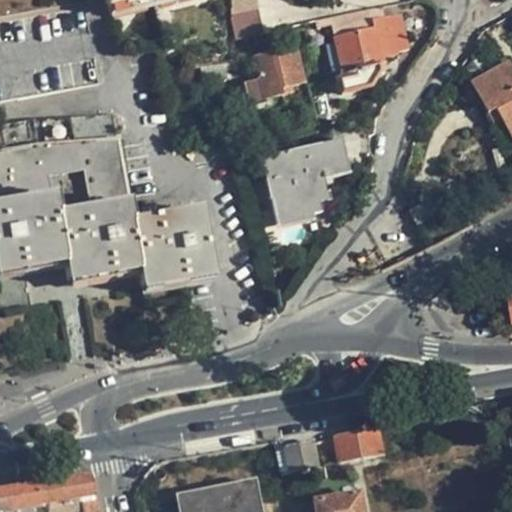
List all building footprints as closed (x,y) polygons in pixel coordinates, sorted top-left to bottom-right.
[(373,9),(318,20),(315,21),(317,29),(329,27),(342,80),(337,82),(341,94),(369,87),(378,72),(376,64),(384,62),(383,56),(408,49),(404,27),(399,27),(396,15),(375,20),(373,9)] [(256,11),(230,17),(234,39),(262,33),(256,11)] [(177,46),(154,50),(159,79),(181,76),(177,46)] [(262,99),(281,95),(279,88),(290,86),(303,83),(294,46),(251,57),(257,80),(243,83),(249,108),(263,104),(262,99)] [(224,63),(198,65),(201,82),(227,78),(224,63)] [(471,83),(489,114),(495,111),(511,142),(511,69),(508,63),(471,83)] [(291,92),(290,86),(279,88),(281,95),(291,92)] [(212,276),(201,214),(132,226),(116,139),(37,144),(0,151),(0,271),(62,261),(66,280),(137,269),(141,288),(212,276)] [(313,183),(322,181),(347,174),(339,141),(261,159),(277,223),(320,213),(318,204),(313,183)] [(327,201),(322,181),(313,183),(318,204),(327,201)] [(408,210),(416,225),(443,209),(435,195),(408,210)] [(511,331),(511,275),(503,279),(506,297),(486,300),(505,332),(511,331)] [(334,438),(335,440),(377,433),(376,431),(334,438)] [(377,433),(335,440),(339,462),(381,455),(377,433)] [(313,444),(285,449),(277,450),(281,472),(317,466),(313,444)] [(81,511),(97,511),(90,477),(87,474),(83,474),(0,489),(0,511),(76,511),(81,511)] [(259,511),(254,482),(178,496),(180,511),(259,511)] [(317,511),(362,511),(360,494),(316,502),(317,511)]
